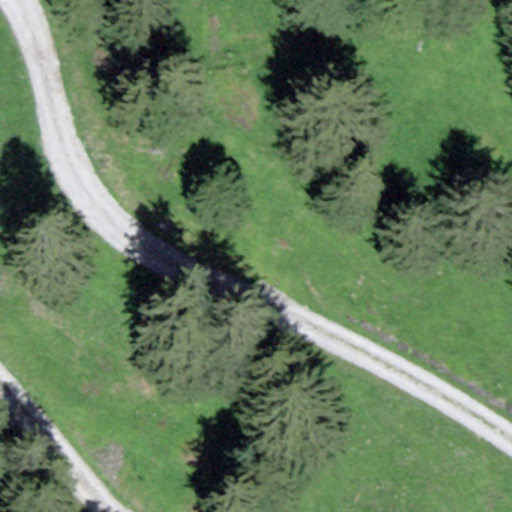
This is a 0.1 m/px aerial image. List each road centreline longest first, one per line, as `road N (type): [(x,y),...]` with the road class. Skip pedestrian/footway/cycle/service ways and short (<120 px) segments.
road 1 (residential): [(16,0),(35,20),(61,168),(147,262),(289,324),(511,443)]
road 2 (residential): [(103,511),(0,390)]
